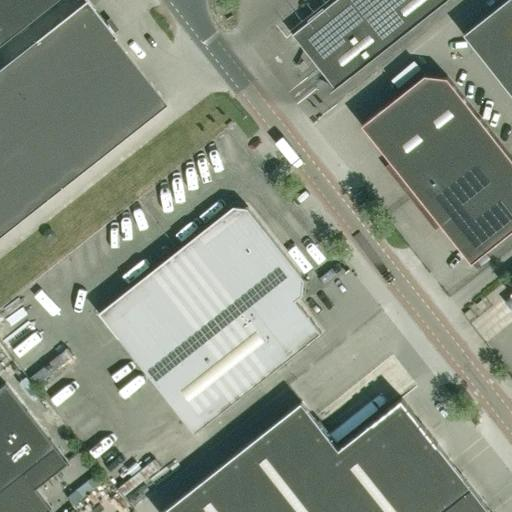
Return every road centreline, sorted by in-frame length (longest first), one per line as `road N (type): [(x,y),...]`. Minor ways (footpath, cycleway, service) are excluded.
road 1 (unclassified): [(511,425),(177,0)]
road 2 (unknown): [(395,282),(183,447),(164,446),(82,347)]
